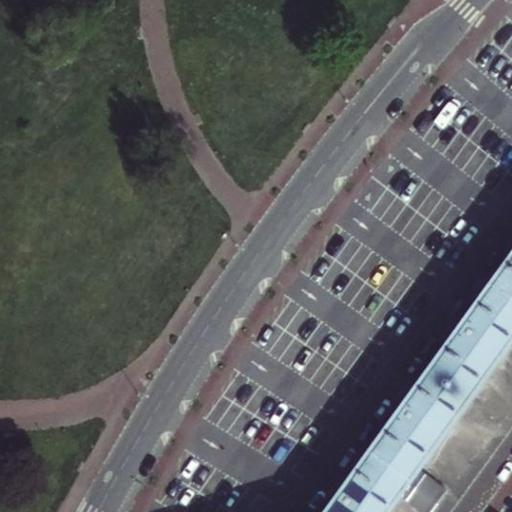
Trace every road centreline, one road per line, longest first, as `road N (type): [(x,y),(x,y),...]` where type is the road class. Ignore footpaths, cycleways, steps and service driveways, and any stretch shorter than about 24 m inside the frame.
road 1 (residential): [(468,0),(397,72),(308,184),(186,360),(98,511)]
road 2 (unclassified): [(287,511),(311,501),(511,223)]
